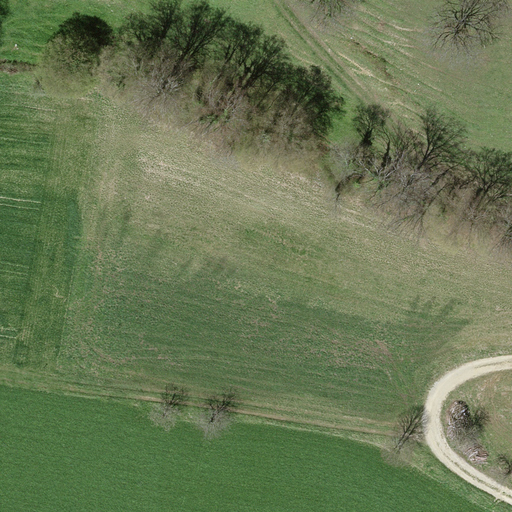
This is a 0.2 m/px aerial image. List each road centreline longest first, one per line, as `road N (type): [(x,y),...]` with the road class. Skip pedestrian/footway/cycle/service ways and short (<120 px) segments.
road 1 (track): [(437,438),(0,379)]
road 2 (track): [(279,0),(456,196),(511,211)]
road 3 (track): [(511,501),(471,478),(437,438),(434,414),(436,390),(467,372),(511,366)]
